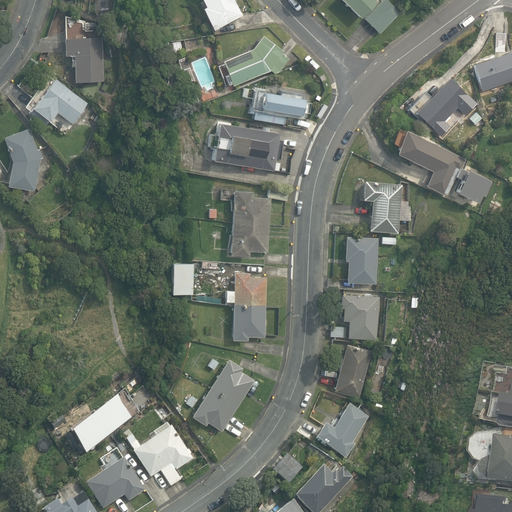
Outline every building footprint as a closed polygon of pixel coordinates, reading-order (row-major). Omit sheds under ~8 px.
[(201,8),(212,30),(220,26),(223,29),(229,25),(227,22),(239,16),(239,21),(256,19),(254,11),(240,12),(233,0),(200,0),(204,6),(201,8)] [(340,0),(358,17),(375,0),(340,0)] [(363,18),(379,34),(397,15),(381,0),(363,18)] [(494,33),(494,52),(505,52),(505,33),(494,33)] [(231,83),(231,85),(270,69),(274,73),(279,71),(288,58),(282,53),(283,51),(262,35),(252,48),(222,60),(227,74),(224,75),(228,84),(231,83)] [(74,59),(75,82),(103,81),(102,37),(64,37),(64,55),(71,55),(71,59),(74,59)] [(472,63),(481,90),(511,79),(511,72),(511,73),(511,72),(511,61),(508,51),(472,63)] [(53,80),(47,76),(24,107),(29,111),(28,113),(46,125),(56,112),(72,124),(87,103),(54,79),(53,80)] [(414,112),(434,130),(467,95),(447,76),(414,112)] [(252,120),(282,124),(284,113),(302,116),(305,99),(299,99),(300,95),(280,92),(280,95),(256,92),(252,120)] [(468,117),(475,124),(481,117),(474,111),(468,117)] [(211,159),(272,170),(279,133),(218,122),(211,159)] [(7,185),(33,190),(39,159),(39,157),(41,156),(38,147),(35,148),(28,127),(3,136),(11,160),(7,185)] [(423,185),(442,195),(455,169),(459,171),(461,168),(465,159),(409,131),(398,154),(431,170),(423,185)] [(461,168),(459,171),(456,178),(460,180),(454,191),(478,203),(482,194),(485,195),(493,180),(469,168),(468,171),(461,168)] [(368,230),(397,233),(398,218),(410,220),(412,202),(400,201),(402,184),(363,180),(361,199),(371,200),(368,230)] [(267,196),(285,200),(288,189),(270,186),(267,196)] [(229,254),(249,256),(249,251),(266,252),(270,198),(252,196),(253,191),(233,190),(229,254)] [(489,212),(497,216),(501,207),(493,203),(489,212)] [(345,282),(375,283),(378,237),(345,236),(343,260),(346,260),(345,282)] [(380,243),(395,244),(395,237),(381,236),(380,243)] [(216,269),(217,262),(201,261),(201,268),(216,269)] [(171,293),(193,294),(193,263),(171,263),(171,293)] [(232,339),(247,339),(247,335),(264,336),(265,277),(249,276),(249,272),(234,271),(232,339)] [(330,335),(375,339),(379,296),(341,293),(340,307),(343,307),(342,320),(348,320),(347,327),(331,326),(330,335)] [(392,334),(390,344),(398,345),(400,335),(392,334)] [(332,390),(358,397),(371,350),(345,343),(332,390)] [(207,422),(221,430),(224,426),(254,380),(240,371),(242,367),(227,358),(190,415),(205,425),(207,422)] [(212,359),(208,365),(213,368),(217,361),(212,359)] [(68,430),(85,451),(138,409),(121,388),(68,430)] [(186,402),(192,406),(196,399),(190,395),(186,402)] [(314,438),(346,458),(355,444),(352,442),(368,417),(347,404),(331,429),(323,424),(314,438)] [(159,471),(169,487),(181,480),(175,471),(192,459),(189,454),(190,454),(187,449),(186,450),(170,425),(168,427),(165,423),(152,432),(154,436),(139,446),(131,434),(124,439),(149,478),(159,471)] [(511,434),(499,433),(494,454),(490,455),(486,458),(483,463),(484,470),(488,475),(494,479),(511,480),(511,434)] [(271,470),(287,484),(301,468),(285,454),(271,470)] [(113,502),(119,511),(129,511),(133,510),(127,501),(145,490),(142,485),(143,484),(140,480),(138,481),(124,457),(93,476),(91,472),(83,477),(102,509),(113,502)] [(293,496),(309,511),(319,511),(352,477),(341,467),(336,473),(333,471),(330,474),(321,465),(293,496)] [(95,511),(82,491),(60,505),(56,499),(42,508),(45,511),(95,511)] [(511,511),(511,504),(507,504),(507,499),(483,496),(480,511),(511,511)] [(300,511),(290,500),(276,511),(300,511)]
